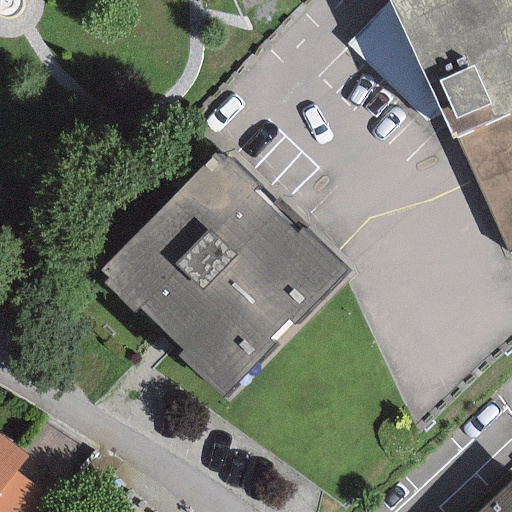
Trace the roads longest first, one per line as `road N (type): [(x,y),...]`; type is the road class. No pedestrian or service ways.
road 1 (track): [(0,307),(140,132),(270,0)]
road 2 (residential): [(0,375),(219,511)]
